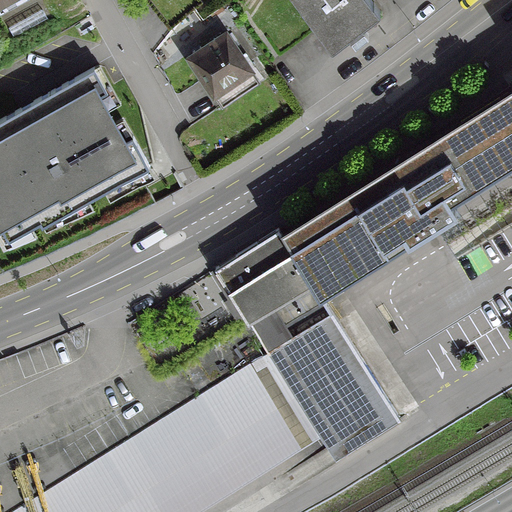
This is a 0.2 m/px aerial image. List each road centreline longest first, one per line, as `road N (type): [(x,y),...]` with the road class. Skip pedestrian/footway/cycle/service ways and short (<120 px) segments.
road 1 (tertiary): [(0,316),(95,279),(213,213),(394,92),(510,0)]
road 2 (unknown): [(0,419),(106,363),(116,327),(95,279)]
road 3 (residential): [(98,0),(168,128)]
